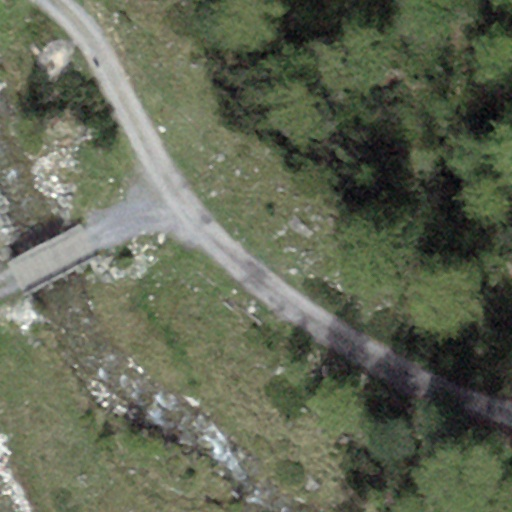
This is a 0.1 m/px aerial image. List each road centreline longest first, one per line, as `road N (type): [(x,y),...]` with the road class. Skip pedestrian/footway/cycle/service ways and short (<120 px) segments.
road 1 (track): [(49,0),(75,23),(171,205),(348,343),(511,418)]
road 2 (track): [(171,205),(0,291)]
